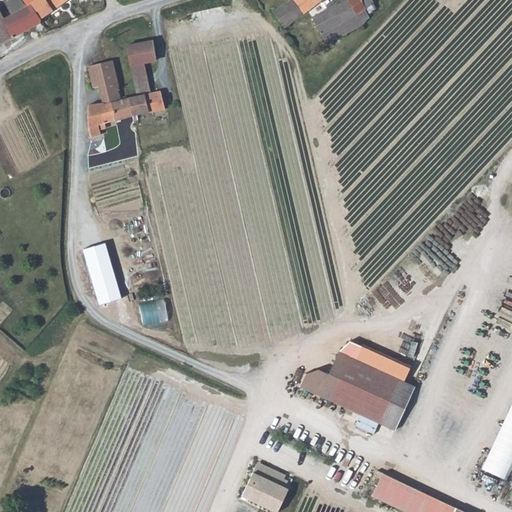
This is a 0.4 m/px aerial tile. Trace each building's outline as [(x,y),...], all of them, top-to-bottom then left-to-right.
[(0,45),(41,22),(43,20),(31,5),(28,7),(23,0),(14,0),(6,6),(11,16),(5,19),(0,10),(0,45)] [(23,0),(28,7),(31,5),(43,20),(47,18),(46,16),(67,0),(23,0)] [(292,0),(273,11),(284,27),(321,0),(292,0)] [(343,0),(342,1),(351,18),(358,14),(374,3),(372,0),(343,0)] [(315,18),(321,31),(322,30),(328,27),(329,28),(341,23),(333,7),(321,12),(323,15),(315,18)] [(326,38),(322,30),(321,31),(316,34),(319,42),(326,38)] [(138,95),(130,97),(134,115),(166,109),(162,90),(152,92),(146,62),(158,60),(154,41),(127,46),(130,65),(132,64),(138,95)] [(103,102),(89,104),(89,127),(134,115),(130,97),(121,100),(118,90),(122,89),(115,60),(91,66),(95,87),(101,86),(103,102)] [(416,388),(396,431),(511,490),(511,203),(503,200),(416,388)] [(98,245),(79,251),(78,251),(94,306),(114,300),(98,245)] [(166,299),(138,305),(143,327),(171,321),(166,299)] [(405,339),(401,352),(414,356),(418,343),(405,339)] [(352,358),(331,400),(396,431),(416,388),(405,382),(413,367),(364,344),(352,358)] [(331,400),(352,358),(341,352),(330,374),(312,391),(331,400)] [(244,498),(279,511),(281,511),(296,475),(259,461),(244,498)] [(382,475),(372,495),(408,511),(454,511),(456,509),(382,475)]
